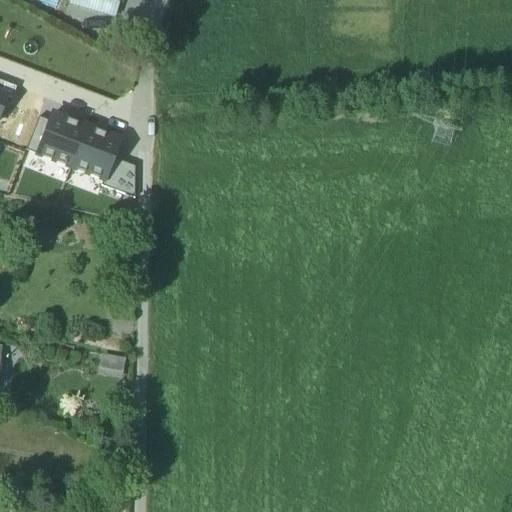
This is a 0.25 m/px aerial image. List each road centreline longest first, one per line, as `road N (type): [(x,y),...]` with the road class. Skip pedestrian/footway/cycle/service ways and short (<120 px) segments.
road 1 (residential): [(142,511),(142,120)]
road 2 (residential): [(0,67),(142,120)]
road 3 (residential): [(142,120),(160,0)]
